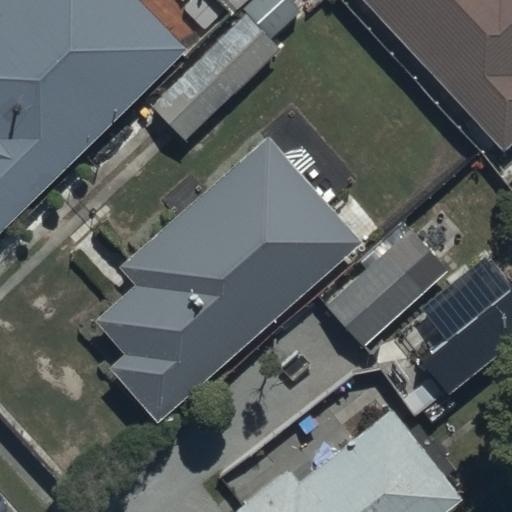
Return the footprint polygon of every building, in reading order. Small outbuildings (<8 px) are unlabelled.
[(0,0),(0,219),(191,32),(159,0),(0,0)] [(184,129),(280,39),(243,0),(148,89),(184,129)] [(511,0),(374,0),(507,141),(511,135),(511,0)] [(157,409),(362,228),(272,126),(124,257),(139,273),(97,309),(128,343),(112,357),(157,409)] [(361,329),(448,252),(410,209),(323,286),(361,329)] [(415,340),(442,375),(511,320),(511,275),(483,239),(420,288),(444,318),(415,340)] [(242,511),(426,511),(461,485),(390,395),(299,467),(290,455),(233,500),(242,511)]
